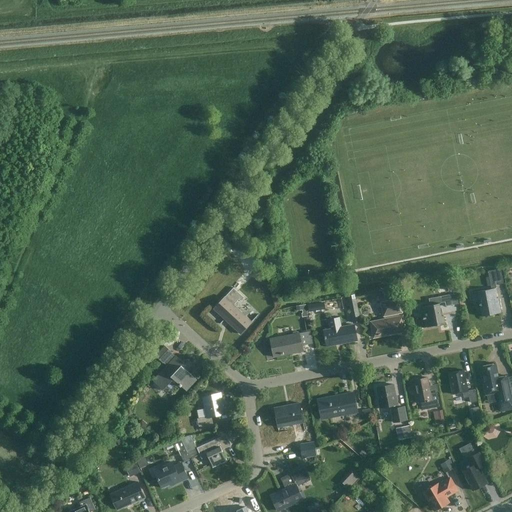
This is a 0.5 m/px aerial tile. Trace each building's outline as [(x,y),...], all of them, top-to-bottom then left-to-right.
[(509,268),(511,267),(511,263),(508,265),(508,266),(503,266),(504,272),(509,271),(509,268)] [(491,289),(477,291),(482,316),(501,313),(495,285),(503,283),(501,268),(488,271),(491,289)] [(320,274),(296,278),(297,283),(321,279),(320,274)] [(244,298),(233,288),(213,309),(240,334),(252,322),(234,305),(239,299),(241,301),(244,298)] [(349,306),(353,323),(360,321),(354,294),(347,296),(348,299),(344,300),(345,307),(349,306)] [(430,305),(420,307),(424,327),(445,323),(443,315),(441,316),(438,304),(440,303),(445,302),(446,306),(453,305),(450,294),(428,298),(430,305)] [(385,319),(371,322),(374,337),(405,331),(399,299),(381,303),(385,319)] [(302,317),(307,316),(305,304),(296,306),(296,310),(302,309),(303,313),(301,313),(302,317)] [(341,327),(339,317),(327,319),(329,329),(324,330),(326,345),(338,342),(339,344),(357,340),(354,325),(341,327)] [(303,351),(299,334),(270,339),(274,357),(303,351)] [(155,356),(163,363),(167,360),(169,362),(152,381),(161,389),(172,378),(186,391),(197,380),(184,368),(186,365),(176,356),(173,358),(171,355),(173,353),(165,345),(155,356)] [(499,377),(496,363),(481,366),(482,374),(480,374),(485,395),(487,395),(489,404),(498,402),(500,412),(511,409),(511,399),(511,397),(507,376),(499,377)] [(468,390),(464,370),(448,373),(452,394),(462,392),(464,398),(469,397),(470,402),(477,401),(475,389),(468,390)] [(436,392),(430,393),(427,377),(412,380),(414,388),(415,388),(418,402),(420,402),(422,410),(439,407),(436,392)] [(390,406),(393,422),(406,420),(404,407),(396,408),(395,405),(397,404),(393,384),(377,388),(379,400),(378,400),(380,408),(390,406)] [(221,393),(202,397),(206,417),(197,419),(199,427),(213,424),(211,417),(225,414),(221,393)] [(323,419),(356,412),(352,393),(319,399),(323,419)] [(303,419),(300,403),(274,408),(278,427),(302,422),(304,432),(310,431),(308,419),(303,419)] [(482,418),(480,406),(472,407),(474,420),(482,418)] [(363,417),(374,415),(373,408),(362,410),(363,417)] [(433,411),(434,417),(438,417),(439,424),(445,422),(443,409),(433,411)] [(494,429),(493,426),(490,424),(487,425),(486,428),(486,431),(489,433),(492,432),(494,429)] [(410,425),(396,428),(398,437),(401,437),(402,439),(412,437),(410,425)] [(196,448),(190,434),(181,438),(190,459),(200,455),(202,459),(208,456),(213,467),(227,461),(222,450),(231,445),(226,434),(196,448)] [(190,459),(181,438),(172,441),(163,445),(165,450),(174,446),(176,451),(178,450),(183,462),(190,459)] [(301,451),(315,449),(314,442),(300,444),(301,451)] [(419,447),(421,455),(431,452),(428,444),(419,447)] [(316,455),(315,449),(301,451),(302,457),(316,455)] [(487,483),(479,467),(485,465),(478,453),(468,458),(471,466),(463,471),(473,490),(487,483)] [(140,468),(148,465),(144,454),(135,457),(140,468)] [(441,464),(445,472),(455,467),(451,459),(441,464)] [(135,474),(141,472),(136,462),(126,467),(130,477),(135,474)] [(154,470),(155,473),(162,488),(174,483),(174,484),(188,478),(181,463),(174,466),(172,462),(154,470)] [(297,486),(310,480),(304,467),(280,478),(285,489),(271,495),(278,511),(303,499),(297,486)] [(351,489),(360,478),(351,471),(342,483),(351,489)] [(457,490),(450,478),(438,484),(438,483),(423,492),(434,511),(449,502),(445,495),(449,493),(450,495),(457,490)] [(138,482),(110,494),(117,510),(145,498),(138,482)] [(81,507),(70,511),(89,511),(95,509),(90,497),(79,502),(81,507)] [(308,509),(310,511),(325,511),(319,502),(308,509)]
